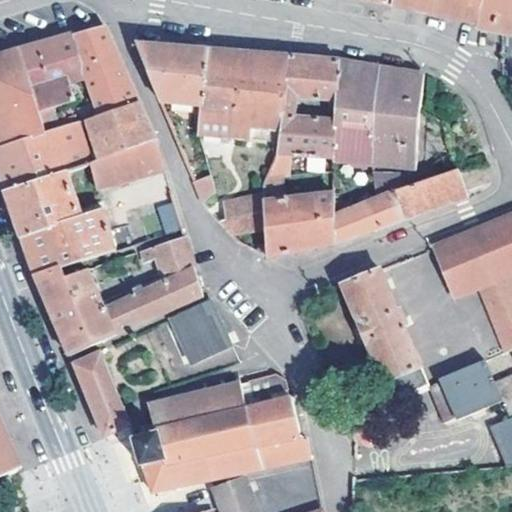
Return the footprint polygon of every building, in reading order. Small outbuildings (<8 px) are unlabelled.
[(388,0),(388,2),(406,6),(431,12),(430,15),(453,20),(478,25),(483,0),(388,0)] [(511,0),(483,0),(478,25),(511,32),(511,0)] [(101,112),(137,99),(119,62),(102,24),(71,33),(85,71),(101,112)] [(85,71),(71,33),(45,40),(20,47),(43,130),(77,119),(80,119),(69,77),(85,71)] [(203,104),(208,47),(182,45),(136,42),(159,99),(203,104)] [(0,144),(43,130),(20,47),(0,52),(0,144)] [(282,113),(285,94),(290,55),(237,50),(208,47),(203,104),(201,132),(276,141),(277,142),(278,143),(282,113)] [(328,156),(338,59),(314,57),(290,55),(285,94),(322,97),(320,117),(282,113),(278,143),(277,152),(288,153),(328,156)] [(353,61),(338,59),(328,156),(370,159),(379,65),(353,61)] [(401,69),(379,65),(370,159),(413,162),(423,72),(401,69)] [(137,99),(101,112),(87,116),(100,155),(154,137),(137,99)] [(43,130),(0,144),(0,170),(6,186),(65,167),(89,159),(90,158),(77,119),(43,130)] [(164,170),(154,137),(100,155),(90,158),(89,159),(98,186),(164,170)] [(188,142),(179,145),(203,201),(211,190),(208,175),(198,178),(188,142)] [(288,153),(277,152),(268,175),(286,174),(288,153)] [(65,167),(6,186),(13,210),(27,251),(34,272),(63,264),(115,248),(98,195),(76,202),(65,167)] [(332,211),(334,241),(468,193),(459,168),(400,188),(374,196),(332,211)] [(397,169),(372,169),(374,196),(400,188),(397,169)] [(134,178),(136,202),(165,200),(163,176),(134,178)] [(331,189),(264,203),(264,214),(220,220),(230,231),(265,226),(268,254),(301,248),(334,241),(332,211),(331,189)] [(263,195),(205,203),(220,220),(264,214),(264,203),(263,195)] [(183,227),(175,202),(159,206),(167,232),(183,227)] [(511,213),(490,223),(511,273),(511,271),(511,213)] [(478,286),(505,350),(510,348),(511,347),(511,275),(511,273),(490,223),(458,236),(478,286)] [(63,264),(34,272),(53,315),(71,353),(203,292),(191,254),(185,235),(172,240),(181,273),(105,307),(87,268),(66,273),(63,264)] [(458,236),(433,247),(453,297),(478,286),(458,236)] [(343,284),(392,398),(426,383),(429,383),(405,327),(408,326),(402,313),(399,313),(380,269),(343,284)] [(212,299),(171,319),(190,359),(230,340),(224,326),(212,299)] [(121,351),(117,344),(108,349),(111,356),(121,351)] [(429,383),(426,383),(443,420),(455,415),(458,419),(501,399),(509,415),(493,422),(511,463),(511,462),(511,347),(510,348),(511,352),(511,369),(493,378),(484,359),(429,383)] [(105,434),(132,423),(102,350),(75,361),(92,401),(105,434)] [(299,431),(290,396),(274,399),(267,374),(151,402),(156,423),(143,427),(144,433),(138,435),(136,430),(132,432),(144,468),(146,468),(152,489),(311,456),(306,438),(299,431)] [(351,395),(338,401),(345,418),(358,412),(351,395)] [(6,431),(0,416),(0,472),(19,463),(6,431)] [(376,446),(371,430),(355,435),(360,451),(376,446)] [(259,511),(245,475),(214,487),(224,511),(259,511)]
